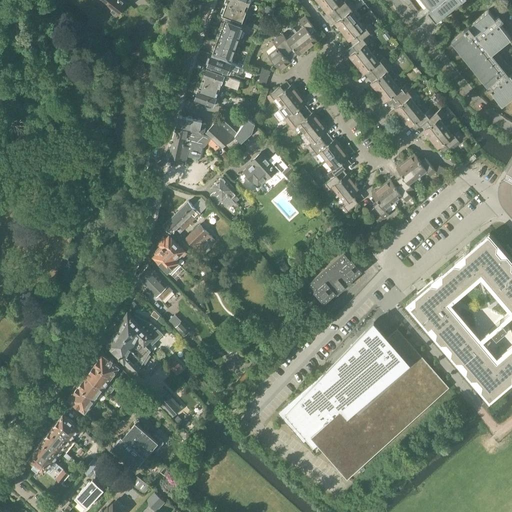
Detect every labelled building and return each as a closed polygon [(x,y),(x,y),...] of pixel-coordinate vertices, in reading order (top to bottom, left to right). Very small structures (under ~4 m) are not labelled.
[(98,0),(117,16),(127,4),(122,0),(98,0)] [(247,11),(251,0),(250,0),(225,0),(224,2),(226,3),(226,4),(247,11)] [(339,11),(351,2),(349,0),(344,0),(342,1),(341,0),(325,0),(320,5),(327,14),(336,7),(339,11)] [(425,13),(427,11),(433,18),(438,14),(441,17),(461,0),(418,0),(424,6),(418,11),(412,3),(408,6),(412,12),(412,13),(417,19),(418,19),(425,13)] [(341,32),(357,20),(350,11),(355,7),(351,2),(339,11),(343,16),(334,23),(341,32)] [(242,22),(247,11),(226,4),(224,9),(222,8),(220,13),(222,14),(222,15),(242,22)] [(273,15),(275,10),(266,6),(264,11),(273,15)] [(504,20),(499,14),(495,18),(488,9),(469,25),(469,24),(465,28),(464,29),(464,30),(451,40),(452,41),(485,82),(486,84),(487,85),(489,83),(493,87),(490,89),(502,104),(503,104),(511,96),(511,76),(510,74),(509,74),(490,50),(493,48),(495,50),(510,38),(511,38),(499,23),(504,20)] [(305,25),(296,32),(308,48),(317,41),(310,31),(315,27),(305,16),(300,20),(305,25)] [(221,30),(240,37),(244,26),(225,19),(223,24),(221,23),(219,28),(221,29),(221,30)] [(354,44),(373,30),(369,25),(364,29),(357,20),(341,32),(348,41),(358,34),(361,39),(354,44)] [(236,48),(240,37),(221,30),(219,35),(217,34),(215,40),(217,40),(217,41),(236,48)] [(356,65),(371,53),(364,44),(370,40),(366,35),(373,30),(354,44),(358,49),(349,56),(356,65)] [(283,33),(278,37),(287,49),(292,46),(299,55),(308,48),(296,32),(287,39),(283,33)] [(391,36),(387,32),(383,35),(386,40),(391,36)] [(277,47),(268,54),(281,70),(290,62),(283,53),(287,49),(278,37),(273,41),(277,47)] [(232,59),(236,48),(217,41),(215,45),(213,46),(212,49),(213,51),(213,52),(232,59)] [(375,72),(387,62),(384,58),(378,62),(371,53),(356,65),(363,74),(372,67),(375,72)] [(242,73),(244,68),(211,55),(208,65),(230,73),(232,69),(242,73)] [(377,93),(393,80),(386,72),(391,67),(387,62),(375,72),(379,77),(370,84),(377,93)] [(258,70),(258,72),(269,76),(270,72),(271,71),(259,67),(258,70)] [(225,75),(217,72),(206,69),(203,77),(205,77),(202,84),(219,90),(222,82),(224,83),(223,85),(237,90),(240,81),(225,75)] [(257,72),(254,82),(265,86),(269,76),(258,72),(257,72)] [(397,100),(411,88),(409,90),(405,85),(400,89),(393,80),(377,93),(384,102),(393,95),(397,100)] [(217,97),(219,90),(202,84),(200,90),(198,90),(195,98),(213,105),(214,104),(216,105),(219,98),(217,97)] [(279,87),(268,96),(271,101),(277,97),(283,105),(299,93),(292,85),(283,92),(279,87)] [(401,118),(417,106),(410,97),(415,93),(411,88),(397,100),(400,98),(403,102),(394,109),(401,118)] [(283,105),(278,109),(285,118),(288,122),(300,113),(297,110),(306,103),(299,93),(283,105)] [(255,123),(261,105),(250,101),(243,113),(247,117),(255,123)] [(429,110),(424,114),(417,106),(401,118),(408,128),(417,120),(421,125),(429,119),(441,109),(440,109),(432,115),(429,110)] [(430,139),(445,127),(439,119),(445,114),(441,109),(429,119),(432,123),(423,131),(430,139)] [(300,113),(288,122),(293,128),(298,124),(305,132),(320,120),(314,112),(304,119),(300,113)] [(202,120),(179,115),(178,115),(176,128),(183,129),(182,130),(183,130),(184,130),(202,133),(201,134),(203,135),(206,123),(202,122),(202,120)] [(233,135),(235,135),(237,133),(228,125),(220,117),(206,133),(209,136),(211,138),(222,148),(233,135)] [(247,118),(237,133),(235,135),(241,142),(252,131),(254,123),(247,118)] [(320,120),(305,132),(312,141),(306,146),(310,150),(322,141),(319,137),(328,130),(320,120)] [(445,127),(430,139),(437,149),(447,141),(450,146),(462,137),(458,132),(453,136),(445,127)] [(209,136),(203,135),(201,134),(202,133),(184,130),(183,130),(182,130),(183,129),(176,128),(169,161),(185,164),(187,156),(193,158),(193,155),(201,157),(203,146),(211,138),(209,136)] [(271,138),(277,144),(281,140),(276,134),(271,138)] [(322,141),(310,150),(314,155),(319,151),(326,159),(341,147),(335,139),(326,146),(322,141)] [(341,147),(326,159),(333,168),(327,172),(331,177),(343,168),(340,164),(349,157),(341,147)] [(255,162),(244,172),(252,181),(258,187),(266,180),(277,170),(280,173),(282,171),(287,166),(281,158),(282,158),(279,155),(278,156),(276,153),(268,160),(261,152),(253,159),(255,162)] [(414,153),(405,160),(417,176),(426,170),(430,175),(435,171),(445,177),(449,170),(439,164),(434,168),(426,159),(422,163),(414,153)] [(405,160),(396,167),(404,177),(399,181),(404,187),(411,196),(408,192),(413,188),(409,183),(417,176),(405,160)] [(295,166),(298,171),(303,167),(299,162),(295,166)] [(287,166),(282,171),(290,181),(291,180),(294,184),(298,180),(295,176),(299,173),(291,163),(287,166)] [(331,177),(323,184),(327,189),(332,185),(339,193),(355,181),(348,172),(338,180),(335,176),(344,169),(343,168),(331,177)] [(223,175),(216,181),(236,202),(239,199),(232,191),(235,189),(223,175)] [(390,179),(381,186),(393,202),(402,195),(406,200),(411,196),(404,187),(399,191),(390,179)] [(216,181),(210,187),(214,192),(210,195),(218,204),(222,201),(226,205),(229,203),(232,206),(236,202),(216,181)] [(355,181),(339,193),(346,202),(340,207),(345,212),(356,203),(352,198),(362,190),(355,181)] [(374,206),(369,210),(378,222),(389,214),(385,208),(393,202),(381,186),(372,193),(373,195),(372,196),(375,201),(372,203),(374,206)] [(188,201),(163,225),(171,233),(177,228),(176,229),(180,233),(190,223),(192,225),(194,223),(192,221),(200,213),(188,201)] [(200,224),(186,238),(201,254),(215,240),(200,224)] [(419,293),(407,303),(489,399),(511,379),(511,260),(489,233),(427,286),(423,289),(419,293)] [(165,237),(159,243),(162,246),(177,262),(179,264),(180,263),(176,260),(181,255),(182,256),(183,255),(187,252),(172,237),(169,235),(166,238),(165,237)] [(157,253),(154,256),(170,273),(179,264),(177,262),(162,246),(156,251),(157,253)] [(351,279),(362,269),(352,257),(351,258),(344,251),(309,281),(315,289),(314,290),(324,302),(336,292),(337,293),(352,280),(351,279)] [(148,265),(137,277),(156,296),(158,294),(159,294),(158,295),(162,299),(172,290),(168,285),(167,286),(166,286),(167,285),(148,265)] [(211,286),(215,282),(211,277),(207,281),(211,286)] [(120,324),(148,352),(150,349),(145,345),(150,342),(155,340),(162,339),(166,336),(163,333),(158,328),(153,324),(148,321),(143,317),(135,314),(132,316),(128,311),(120,324)] [(175,315),(168,321),(183,336),(190,330),(175,315)] [(138,368),(148,352),(120,324),(108,344),(135,373),(144,379),(147,375),(138,368)] [(234,332),(235,331),(231,328),(225,335),(233,342),(232,342),(237,346),(239,343),(236,340),(240,336),(237,333),(237,334),(234,332)] [(328,368),(277,412),(303,442),(307,439),(313,446),(318,442),(346,475),(395,432),(434,397),(432,395),(444,384),(431,369),(396,329),(387,337),(384,339),(376,331),(372,335),(371,334),(370,334),(369,334),(368,334),(367,334),(367,335),(366,335),(366,336),(365,337),(366,338),(366,339),(366,340),(362,343),(359,341),(328,368)] [(226,338),(219,344),(228,353),(235,347),(226,338)] [(102,353),(94,364),(111,377),(119,366),(112,361),(113,359),(111,357),(110,359),(102,353)] [(175,359),(168,366),(177,375),(184,368),(175,359)] [(94,364),(86,374),(103,387),(107,390),(110,393),(114,387),(110,384),(109,385),(106,383),(111,377),(94,364)] [(86,374),(78,384),(95,397),(100,392),(101,393),(104,393),(107,390),(103,387),(86,374)] [(78,384),(68,398),(85,411),(95,397),(78,384)] [(130,386),(126,391),(132,397),(139,388),(136,384),(133,388),(130,386)] [(221,386),(214,393),(218,397),(226,390),(221,386)] [(177,406),(163,391),(155,399),(168,413),(177,406)] [(152,399),(148,404),(154,409),(158,404),(152,399)] [(71,439),(76,433),(80,436),(84,431),(63,414),(59,419),(57,419),(55,420),(54,423),(54,424),(54,425),(71,439)] [(115,415),(106,427),(111,430),(120,419),(115,415)] [(189,422),(185,418),(180,423),(185,427),(189,422)] [(123,437),(146,456),(153,447),(155,449),(158,449),(163,443),(163,440),(157,435),(154,435),(153,437),(135,422),(123,437)] [(62,449),(71,439),(54,425),(50,430),(48,430),(46,431),(45,433),(45,435),(62,449)] [(53,460),(62,449),(45,435),(45,436),(41,440),(40,440),(37,442),(36,444),(37,446),(53,460)] [(146,456),(123,437),(121,435),(111,447),(135,468),(146,456)] [(69,473),(53,460),(37,446),(32,452),(30,452),(27,453),(27,456),(28,457),(27,458),(34,463),(32,465),(38,469),(39,467),(44,472),(46,469),(51,473),(55,468),(61,472),(56,478),(62,483),(68,487),(75,478),(69,473)] [(94,458),(98,454),(99,452),(95,449),(90,455),(94,458)] [(100,464),(98,462),(94,458),(86,468),(92,473),(100,464)] [(149,485),(137,476),(132,483),(144,492),(149,485)] [(81,492),(76,497),(87,507),(101,492),(100,491),(105,486),(95,477),(92,480),(90,482),(90,481),(80,491),(81,492)] [(154,491),(145,501),(156,511),(165,502),(154,491)] [(121,511),(122,511),(112,502),(104,510),(103,509),(100,511),(121,511)]
